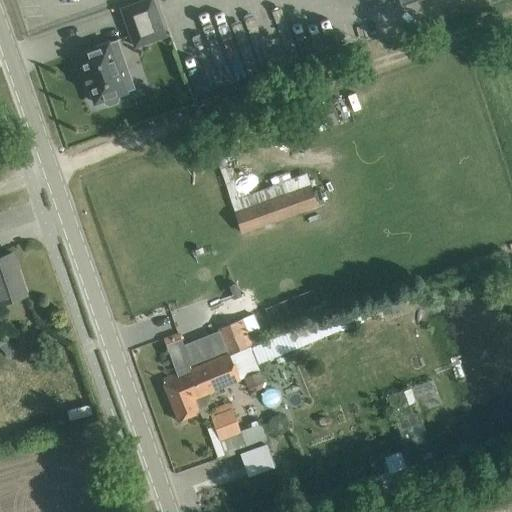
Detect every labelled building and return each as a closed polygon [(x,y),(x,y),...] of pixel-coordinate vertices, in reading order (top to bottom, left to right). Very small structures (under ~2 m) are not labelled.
[(143,0),(121,8),(134,46),(164,35),(151,0),(143,0)] [(118,73),(128,70),(117,39),(77,53),(83,71),(81,72),(86,85),(88,85),(94,102),(103,99),(104,103),(108,105),(116,102),(118,98),(116,94),(125,91),(118,73)] [(318,205),(306,174),(231,201),(242,232),(318,205)] [(12,252),(0,256),(0,302),(26,294),(12,252)] [(378,300),(384,314),(400,308),(398,304),(405,301),(401,291),(378,300)] [(243,318),(218,328),(229,353),(249,345),(263,339),(259,328),(248,333),(243,318)] [(178,333),(164,338),(167,350),(183,344),(178,333)] [(7,340),(0,345),(0,347),(8,357),(16,351),(7,340)] [(239,378),(229,353),(188,370),(199,395),(202,394),(239,378)] [(199,395),(188,370),(181,373),(180,371),(160,379),(177,420),(198,412),(192,398),(199,395)] [(259,370),(243,377),(248,388),(255,391),(261,388),(264,382),(259,370)] [(434,448),(423,408),(447,401),(441,378),(390,392),(408,455),(434,448)] [(199,395),(192,398),(198,412),(199,411),(203,421),(210,418),(219,440),(225,456),(246,449),(266,442),(267,442),(261,424),(239,431),(231,411),(232,411),(229,402),(214,408),(217,414),(211,416),(202,394),(199,395)] [(375,500),(442,477),(458,471),(453,455),(436,461),(434,455),(411,463),(367,477),(367,479),(293,506),(294,511),(339,511),(374,499),(375,500)] [(303,497),(298,481),(293,482),(289,469),(277,473),(286,503),(303,497)]
